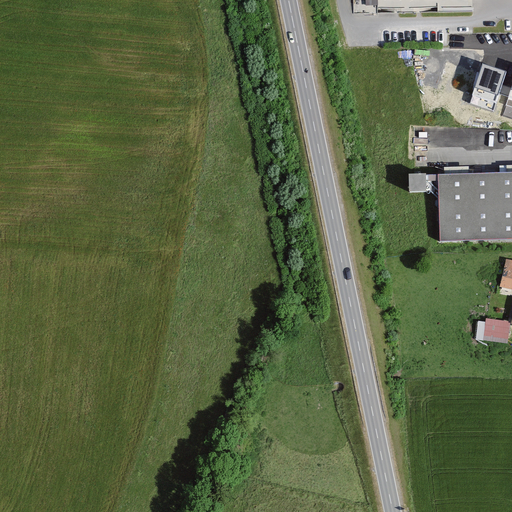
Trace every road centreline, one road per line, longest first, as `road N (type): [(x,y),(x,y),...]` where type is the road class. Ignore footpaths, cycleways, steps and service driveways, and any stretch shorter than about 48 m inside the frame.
road 1 (primary): [(289,0),(393,511)]
road 2 (track): [(511,247),(493,247),(492,257),(453,277),(456,373),(391,375),(322,390)]
